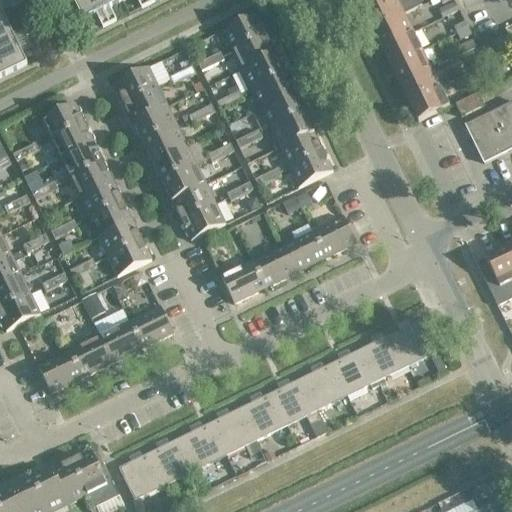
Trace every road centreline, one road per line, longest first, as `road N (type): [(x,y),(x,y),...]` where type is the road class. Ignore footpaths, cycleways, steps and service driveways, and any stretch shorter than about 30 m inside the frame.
road 1 (residential): [(430,262),(89,425),(0,453)]
road 2 (residential): [(419,240),(306,0)]
road 3 (residential): [(511,435),(430,262)]
